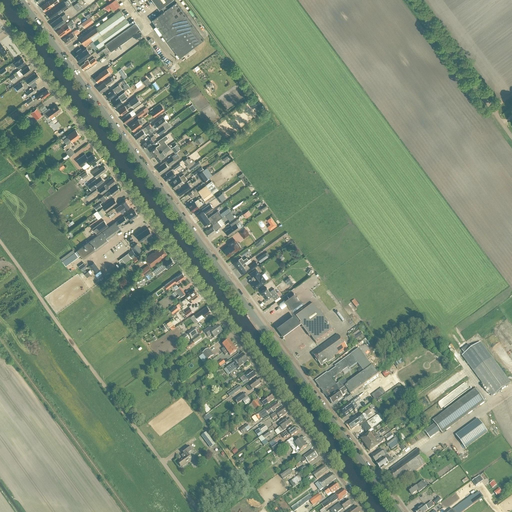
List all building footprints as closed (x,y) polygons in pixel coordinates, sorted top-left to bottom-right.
[(58,1),(57,0),(49,0),(48,1),(41,6),(45,11),(48,8),(49,8),(58,1)] [(120,5),(116,0),(113,0),(108,4),(113,10),(120,5)] [(152,0),(159,8),(161,7),(164,11),(152,20),(179,57),(204,39),(176,2),(167,8),(165,4),(170,0),(152,0)] [(51,12),(48,15),(48,16),(49,17),(50,17),(50,18),(55,15),(58,13),(59,13),(62,11),(61,11),(67,6),(64,2),(50,12),(51,12)] [(82,7),(78,2),(73,5),(77,11),(82,7)] [(105,44),(110,51),(140,29),(134,20),(129,23),(120,10),(79,39),(85,46),(93,41),(98,48),(105,44)] [(58,26),(58,27),(65,22),(64,21),(68,18),(65,13),(51,23),(55,29),(58,26)] [(93,20),(90,16),(83,22),(86,26),(93,20)] [(62,28),(57,31),(60,36),(65,33),(73,28),(74,24),(73,23),(73,22),(71,20),(61,27),(62,28)] [(77,37),(73,32),(67,36),(68,36),(63,39),(67,44),(71,41),(77,37)] [(98,54),(106,48),(104,45),(96,51),(98,54)] [(79,61),(90,53),(86,48),(82,51),(80,48),(76,51),(78,53),(75,55),(79,61)] [(14,68),(17,66),(18,68),(25,62),(22,58),(15,62),(14,61),(11,64),(14,68)] [(85,61),(85,62),(81,66),(83,69),(86,67),(87,68),(90,65),(91,65),(96,61),(94,58),(89,62),(87,59),(85,61)] [(20,76),(24,74),(25,75),(31,70),(28,66),(22,70),(21,68),(16,72),(20,76)] [(153,75),(161,70),(159,66),(151,70),(153,75)] [(99,75),(95,78),(95,79),(95,80),(96,81),(97,81),(97,82),(101,79),(102,79),(105,77),(110,73),(109,72),(106,68),(99,74),(99,75)] [(25,80),(29,85),(36,80),(35,79),(39,77),(35,72),(25,80)] [(110,78),(104,82),(97,87),(101,93),(104,91),(108,88),(107,86),(113,81),(110,78)] [(151,83),(147,78),(142,81),(146,87),(151,83)] [(172,90),(178,87),(174,79),(168,83),(172,90)] [(21,83),(15,87),(18,91),(24,87),(21,83)] [(115,94),(116,94),(115,92),(116,91),(117,92),(122,88),(119,84),(112,89),(112,88),(105,93),(107,95),(106,96),(108,97),(109,97),(110,99),(113,96),(114,96),(115,95),(115,94)] [(29,96),(35,91),(32,88),(26,92),(29,96)] [(38,100),(41,97),(42,99),(46,97),(45,96),(50,93),(47,90),(44,92),(43,91),(36,97),(38,100)] [(112,101),(116,107),(123,102),(122,101),(128,97),(124,92),(118,96),(118,97),(112,101)] [(129,103),(125,106),(124,105),(118,110),(121,115),(128,110),(127,108),(131,105),(133,108),(141,102),(136,96),(129,102),(129,103)] [(56,113),(61,110),(57,105),(50,109),(49,108),(43,112),(47,118),(49,116),(51,118),(57,113),(56,113)] [(151,113),(154,117),(163,110),(160,106),(151,113)] [(42,115),(37,108),(30,113),(36,120),(42,115)] [(511,111),(510,108),(502,113),(506,118),(511,114),(511,111)] [(133,118),(132,116),(136,114),(133,110),(129,113),(126,115),(126,116),(122,119),(125,123),(130,119),(130,120),(133,118)] [(140,126),(141,125),(141,124),(144,121),(142,118),(144,116),(148,114),(147,112),(145,113),(139,117),(137,119),(130,125),(132,128),(131,128),(132,130),(133,130),(134,131),(139,127),(140,126)] [(28,116),(25,118),(30,125),(33,123),(32,122),(33,121),(32,119),(31,120),(28,116)] [(167,122),(163,116),(154,123),(155,124),(151,126),(149,124),(134,135),(137,140),(141,137),(142,137),(146,134),(145,133),(147,132),(149,135),(156,131),(163,125),(167,122)] [(163,125),(156,131),(159,135),(166,130),(163,125)] [(67,144),(71,141),(72,142),(80,136),(75,129),(67,135),(68,136),(63,140),(66,144),(67,144)] [(156,139),(153,135),(145,141),(146,142),(143,144),(145,148),(150,144),(151,145),(154,142),(153,141),(156,139)] [(158,150),(166,144),(164,141),(168,138),(166,135),(162,138),(157,141),(160,144),(156,147),(158,150)] [(67,144),(66,144),(64,146),(65,147),(63,148),(69,156),(75,153),(70,147),(67,144)] [(150,151),(154,156),(168,146),(166,144),(158,150),(156,147),(150,151)] [(171,148),(175,153),(180,149),(176,144),(171,148)] [(170,149),(168,146),(154,156),(158,161),(166,155),(165,153),(170,149)] [(85,154),(76,160),(81,166),(83,168),(85,169),(90,165),(89,164),(96,159),(93,153),(87,157),(85,154)] [(169,164),(174,161),(172,157),(160,166),(160,167),(157,169),(160,173),(161,172),(162,173),(169,168),(167,166),(169,164)] [(99,168),(98,167),(92,172),(96,177),(106,169),(103,165),(99,168)] [(202,167),(193,173),(195,176),(204,169),(202,167)] [(197,174),(203,182),(208,178),(212,175),(207,167),(197,174)] [(176,175),(174,173),(174,172),(174,171),(173,172),(171,170),(166,174),(166,175),(163,177),(166,181),(169,178),(169,180),(176,175)] [(173,186),(185,177),(183,174),(180,177),(179,176),(170,183),(173,186)] [(175,189),(184,182),(183,182),(187,179),(185,177),(173,186),(175,189)] [(106,183),(98,189),(102,194),(116,182),(113,178),(109,181),(108,180),(105,183),(106,183)] [(190,182),(189,180),(176,190),(179,195),(191,187),(188,183),(190,182)] [(91,190),(96,185),(93,181),(87,185),(91,190)] [(211,181),(198,191),(205,200),(205,199),(213,194),(218,190),(211,181)] [(116,186),(106,194),(109,198),(116,193),(115,192),(119,189),(116,186)] [(96,187),(86,194),(88,196),(98,190),(96,187)] [(216,197),(219,202),(226,197),(223,192),(216,197)] [(215,197),(213,194),(205,199),(206,200),(204,201),(206,204),(215,197)] [(105,210),(106,211),(117,203),(114,199),(108,203),(103,207),(102,208),(97,211),(97,210),(93,213),(98,219),(101,217),(106,213),(104,211),(105,210)] [(192,211),(198,207),(198,206),(201,204),(198,199),(195,202),(195,201),(191,204),(191,205),(188,207),(192,211)] [(122,212),(130,206),(125,200),(115,208),(117,212),(120,210),(122,212)] [(203,211),(197,215),(201,220),(207,216),(205,213),(213,207),(210,204),(202,210),(203,211)] [(131,220),(138,215),(134,210),(127,215),(125,217),(124,216),(118,220),(121,224),(129,218),(131,220)] [(208,218),(207,216),(201,220),(204,224),(210,220),(212,224),(223,217),(218,210),(208,218)] [(271,217),(268,219),(271,224),(268,226),(270,229),(277,225),(271,217)] [(206,232),(209,236),(216,231),(215,230),(221,226),(224,224),(221,219),(218,221),(212,225),(213,226),(206,232)] [(118,226),(121,224),(118,220),(115,222),(77,250),(84,258),(95,250),(108,241),(107,240),(121,229),(122,228),(122,227),(121,225),(120,225),(119,226),(118,226)] [(104,220),(92,228),(97,234),(108,226),(104,220)] [(238,222),(236,220),(230,224),(232,227),(225,231),(228,236),(239,228),(243,225),(240,221),(238,222)] [(249,234),(244,227),(239,231),(244,238),(249,234)] [(140,242),(152,234),(148,228),(136,236),(140,242)] [(136,243),(134,239),(135,239),(132,233),(124,238),(130,246),(136,243)] [(265,250),(283,237),(282,235),(264,248),(265,250)] [(240,247),(238,244),(234,239),(228,244),(229,246),(224,250),(225,252),(225,254),(226,255),(228,256),(238,249),(240,247)] [(132,247),(136,253),(141,250),(137,243),(132,247)] [(153,253),(153,252),(145,258),(151,266),(156,263),(155,262),(157,261),(158,262),(161,260),(160,259),(167,254),(162,248),(161,249),(160,248),(158,249),(157,249),(154,251),(155,251),(153,253)] [(132,249),(128,253),(132,258),(136,255),(132,249)] [(66,266),(78,257),(75,252),(62,261),(66,266)] [(260,256),(263,260),(268,256),(267,256),(269,255),(267,252),(265,253),(265,252),(260,256)] [(170,265),(174,262),(170,257),(159,265),(152,270),(155,275),(165,267),(167,268),(171,266),(170,265)] [(243,260),(241,257),(233,263),(237,268),(248,260),(246,257),(243,260)] [(249,259),(248,260),(237,268),(241,273),(246,269),(244,266),(246,264),(246,265),(251,261),(249,259)] [(249,266),(252,270),(258,265),(255,261),(249,266)] [(94,262),(90,265),(94,272),(98,269),(94,262)] [(147,265),(141,269),(145,275),(151,270),(147,265)] [(253,281),(250,283),(254,289),(265,280),(261,275),(260,275),(256,270),(250,274),(253,278),(253,281)] [(177,283),(180,281),(180,280),(185,276),(182,273),(177,277),(177,276),(164,285),(166,288),(176,281),(177,283)] [(185,293),(180,286),(175,289),(179,295),(175,298),(177,300),(185,293)] [(273,288),(269,291),(266,287),(260,292),(266,299),(271,295),(274,300),(279,296),(276,292),(273,288)] [(176,305),(169,311),(171,314),(181,307),(184,304),(184,305),(189,301),(190,302),(196,298),(195,297),(198,295),(194,290),(186,296),(186,297),(182,301),(181,300),(178,302),(179,303),(176,305)] [(294,293),(284,300),(287,305),(288,306),(298,299),(294,293)] [(356,308),(359,305),(354,300),(351,302),(356,308)] [(318,312),(313,304),(307,308),(306,307),(294,316),(310,338),(311,337),(317,345),(333,332),(328,324),(329,324),(319,311),(318,312)] [(207,306),(194,315),(197,319),(198,321),(204,317),(207,316),(206,314),(210,311),(207,306)] [(170,320),(164,323),(168,331),(174,327),(170,320)] [(222,333),(218,326),(212,331),(210,328),(204,332),(208,338),(211,335),(214,339),(222,333)] [(194,329),(187,334),(191,339),(198,334),(194,329)] [(363,335),(361,332),(353,338),(352,338),(354,341),(355,341),(363,335)] [(185,335),(177,340),(181,345),(189,340),(185,335)] [(187,350),(202,340),(198,335),(191,341),(192,342),(190,343),(191,345),(186,349),(187,350)] [(326,363),(327,364),(347,349),(338,335),(312,354),(321,367),(326,363)] [(224,348),(221,350),(223,353),(232,346),(228,341),(222,346),(224,348)] [(463,356),(493,397),(510,384),(480,343),(463,356)] [(236,352),(232,346),(223,353),(225,356),(228,354),(230,357),(236,352)] [(213,356),(208,349),(202,354),(207,361),(213,356)] [(372,367),(359,349),(335,367),(336,368),(318,381),(322,387),(321,388),(333,405),(343,397),(345,395),(344,393),(347,391),(351,395),(379,375),(372,367)] [(240,369),(239,368),(248,362),(242,354),(239,357),(238,357),(233,361),(234,362),(226,368),(230,374),(236,370),(237,371),(240,369)] [(222,360),(217,364),(217,365),(216,366),(215,365),(212,367),(215,372),(218,369),(220,368),(225,364),(222,360)] [(243,384),(248,380),(249,382),(256,377),(252,372),(246,377),(245,376),(240,380),(243,384)] [(259,379),(249,386),(253,391),(262,384),(259,379)] [(230,398),(242,390),(239,386),(228,394),(230,398)] [(371,395),(374,400),(385,394),(382,389),(371,395)] [(399,399),(403,396),(398,389),(394,392),(399,399)] [(472,393),(481,406),(485,403),(476,390),(472,393)] [(235,402),(237,405),(248,397),(245,394),(235,402)] [(261,409),(264,407),(265,407),(274,400),(270,395),(261,402),(261,403),(258,405),(256,401),(249,407),(255,415),(262,409),(261,409)] [(468,415),(473,412),(463,399),(459,402),(468,415)] [(355,410),(354,410),(355,409),(358,407),(354,402),(354,401),(350,404),(349,403),(339,411),(344,418),(351,413),(352,413),(353,412),(353,411),(355,410)] [(265,411),(268,415),(272,412),(273,413),(276,411),(275,410),(280,407),(277,402),(265,411)] [(287,414),(283,408),(270,417),(273,420),(278,416),(280,419),(287,414)] [(355,419),(347,425),(351,431),(360,425),(366,434),(372,430),(367,423),(365,421),(367,419),(367,417),(366,415),(364,415),(362,416),(360,414),(355,418),(355,419)] [(367,423),(372,430),(384,421),(379,414),(367,423)] [(450,428),(441,415),(433,422),(440,432),(442,434),(450,428)] [(281,434),(287,429),(286,428),(292,424),(288,419),(279,426),(281,428),(278,430),(281,434)] [(478,420),(456,436),(465,449),(487,433),(478,420)] [(268,430),(265,426),(259,430),(262,434),(268,430)] [(248,433),(244,427),(240,430),(243,436),(248,433)] [(287,438),(290,436),(292,437),(298,432),(294,428),(288,432),(288,431),(282,436),(284,439),(287,437),(287,438)] [(262,436),(259,439),(262,443),(265,440),(271,435),(268,432),(263,436),(262,436)] [(372,437),(375,434),(373,432),(371,434),(370,434),(361,440),(364,444),(372,438),(372,437)] [(215,445),(206,433),(201,437),(210,449),(215,445)] [(372,438),(364,444),(366,446),(365,447),(366,449),(367,448),(367,449),(376,442),(376,443),(380,440),(377,437),(375,434),(372,437),(372,438)] [(376,442),(367,449),(370,452),(382,443),(383,443),(385,440),(383,438),(382,439),(380,440),(376,443),(376,442)] [(394,438),(388,443),(386,444),(388,448),(389,447),(392,450),(399,445),(394,438)] [(291,447),(294,452),(297,450),(299,454),(307,448),(301,440),(296,444),(292,439),(284,445),(288,449),(291,447)] [(178,464),(180,468),(181,467),(182,468),(193,460),(188,454),(191,451),(188,447),(181,452),(183,455),(182,456),(182,458),(183,459),(182,459),(183,460),(178,464)] [(383,458),(388,455),(385,451),(383,453),(381,450),(371,457),(375,463),(383,458)] [(406,479),(428,463),(418,450),(390,470),(393,473),(389,476),(395,483),(400,480),(401,481),(405,478),(406,479)] [(318,457),(313,451),(300,461),(303,464),(307,461),(309,464),(318,457)] [(391,459),(388,455),(383,458),(384,459),(376,464),(379,467),(378,468),(379,469),(380,469),(381,470),(390,463),(390,464),(394,461),(392,458),(391,459)] [(313,475),(317,480),(328,472),(324,466),(313,475)] [(299,477),(302,474),(301,473),(307,469),(304,467),(299,470),(300,470),(296,473),(299,476),(299,477)] [(288,468),(279,474),(283,480),(292,474),(288,468)] [(321,486),(323,490),(332,483),(336,479),(332,474),(328,477),(328,476),(318,482),(319,484),(318,484),(320,487),(321,486)] [(303,481),(299,477),(299,476),(292,481),(290,483),(293,488),(303,481)] [(483,482),(479,477),(472,482),(476,487),(483,482)] [(423,482),(416,487),(414,485),(407,490),(411,496),(417,491),(419,493),(427,487),(423,482)] [(463,489),(465,492),(474,486),(472,482),(463,489)] [(339,489),(335,484),(329,489),(328,488),(323,491),(327,496),(331,493),(332,494),(339,489)] [(339,492),(329,499),(326,501),(329,505),(332,504),(339,499),(340,501),(344,498),(343,497),(347,494),(344,490),(340,493),(339,492)] [(464,511),(483,498),(479,493),(474,496),(473,495),(453,510),(450,511),(464,511)] [(313,506),(322,499),(319,495),(309,501),(313,506)] [(339,511),(344,509),(345,510),(351,506),(347,501),(341,505),(340,504),(334,508),(336,511),(339,511)]
